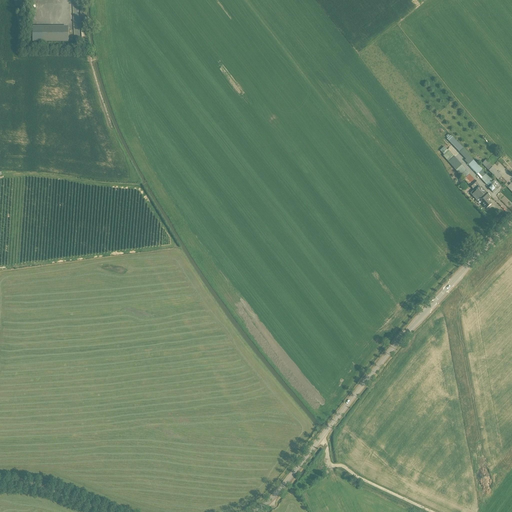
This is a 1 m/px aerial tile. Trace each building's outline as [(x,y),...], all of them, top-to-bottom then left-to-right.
[(43,25),(33,25),(33,42),(43,42),(43,34),(43,25)] [(68,25),(43,25),(43,42),(68,42),(68,25)] [(462,149),(463,148),(451,136),(447,139),(452,145),(459,152),(466,159),(465,161),(469,165),(468,165),(486,185),(491,180),(462,149)] [(443,155),(473,189),(478,184),(449,150),(448,151),(444,146),(440,150),(444,155),(443,155)] [(492,167),(486,160),(482,164),(498,180),(501,177),(492,167)] [(501,187),(495,180),(488,186),(494,193),(501,187)] [(481,187),(477,191),(476,191),(475,191),(474,190),(470,193),(478,201),(479,200),(487,193),(481,187)] [(487,193),(479,200),(487,209),(491,205),(486,200),(490,197),(487,193)]
